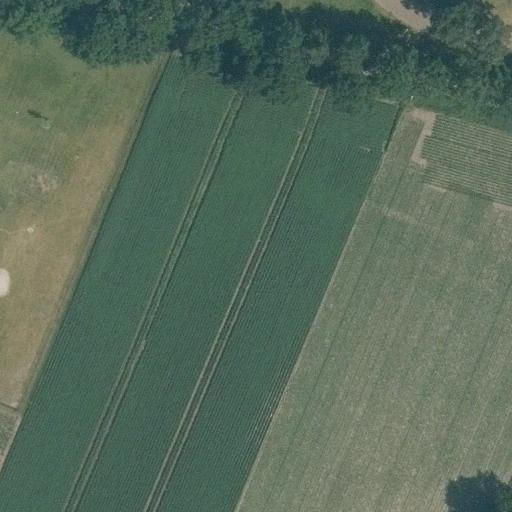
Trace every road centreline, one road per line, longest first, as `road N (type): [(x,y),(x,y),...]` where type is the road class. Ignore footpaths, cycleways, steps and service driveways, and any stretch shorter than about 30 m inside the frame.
road 1 (unclassified): [(511,104),(175,20)]
road 2 (residential): [(511,48),(414,19),(391,0)]
